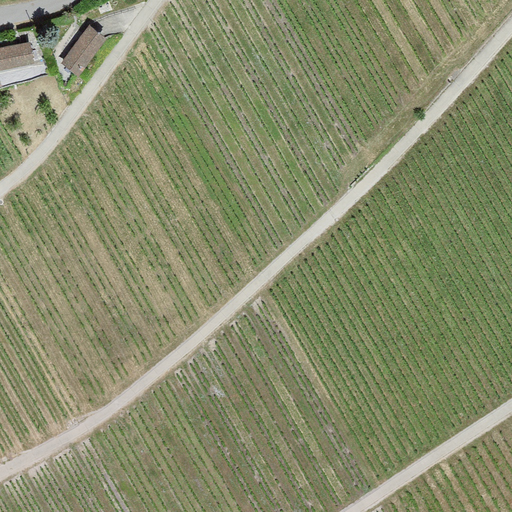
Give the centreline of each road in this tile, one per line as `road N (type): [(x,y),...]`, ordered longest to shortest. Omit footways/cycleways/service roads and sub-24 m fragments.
road 1 (track): [(511,28),(408,144),(210,328),(82,430),(0,475)]
road 2 (track): [(157,0),(72,119),(0,189)]
road 3 (track): [(511,408),(358,511)]
